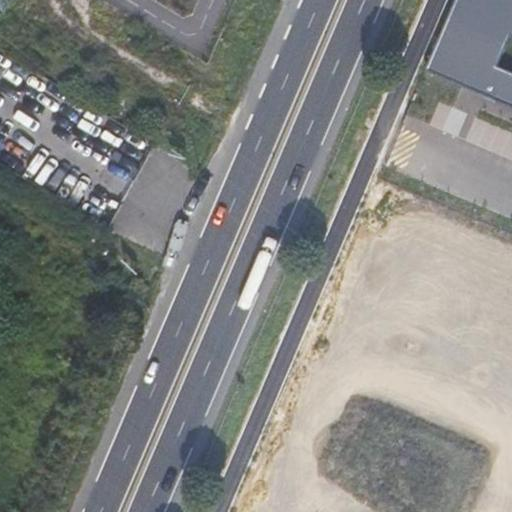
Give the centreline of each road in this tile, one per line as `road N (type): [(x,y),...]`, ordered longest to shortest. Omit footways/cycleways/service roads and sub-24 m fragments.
road 1 (primary): [(317,0),(95,511)]
road 2 (primary): [(145,511),(364,0)]
